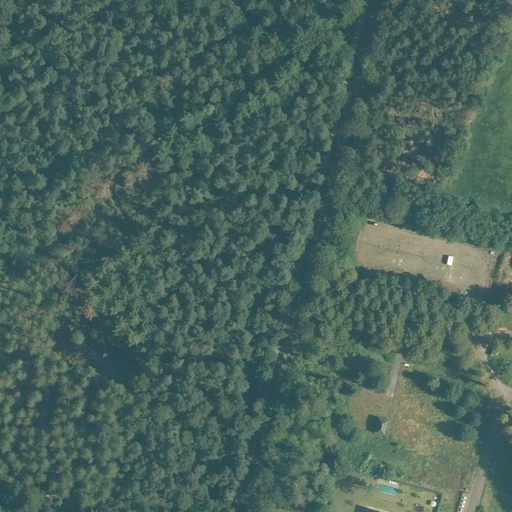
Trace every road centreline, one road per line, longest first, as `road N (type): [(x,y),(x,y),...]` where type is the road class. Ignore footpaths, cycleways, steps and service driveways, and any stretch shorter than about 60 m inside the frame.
road 1 (unknown): [(48,511),(107,493),(123,417),(141,386),(128,253),(108,180),(191,104),(210,71),(203,0)]
road 2 (tertiary): [(249,511),(379,0)]
